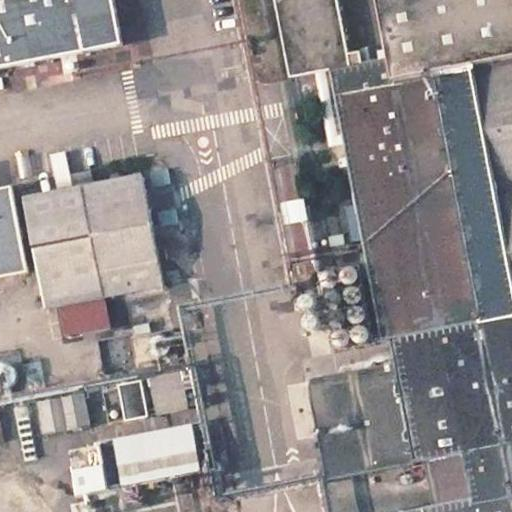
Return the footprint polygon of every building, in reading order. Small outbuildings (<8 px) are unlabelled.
[(0,0),(0,68),(126,44),(117,0),(0,0)] [(275,0),(290,78),(330,71),(351,67),(338,0),(275,0)] [(511,511),(511,0),(379,0),(391,59),(351,67),(330,71),(384,342),(389,341),(395,366),(309,383),(329,482),(467,457),(475,502),(422,511),(511,511)] [(148,174),(28,197),(49,307),(169,284),(148,174)] [(17,186),(0,189),(0,277),(33,272),(17,186)] [(347,262),(303,270),(320,354),(364,345),(347,262)] [(175,332),(153,336),(157,358),(179,354),(175,332)] [(23,350),(0,354),(0,394),(31,389),(23,350)] [(147,380),(106,388),(113,422),(133,418),(130,401),(150,397),(147,380)] [(96,425),(89,391),(44,400),(51,434),(96,425)] [(0,411),(0,442),(10,441),(5,411),(0,411)] [(196,425),(121,440),(130,485),(205,471),(204,467),(231,462),(227,442),(200,448),(196,425)] [(77,494),(109,488),(105,462),(72,469),(77,494)]
